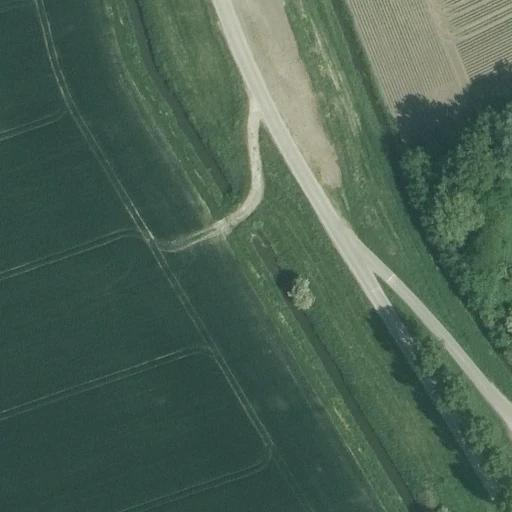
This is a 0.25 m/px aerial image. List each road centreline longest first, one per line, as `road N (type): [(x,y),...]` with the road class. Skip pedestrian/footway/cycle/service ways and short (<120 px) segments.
road 1 (unclassified): [(506,511),(344,244)]
road 2 (unclassified): [(344,244),(257,95),(220,0)]
road 3 (unclassified): [(511,423),(432,322),(344,244)]
